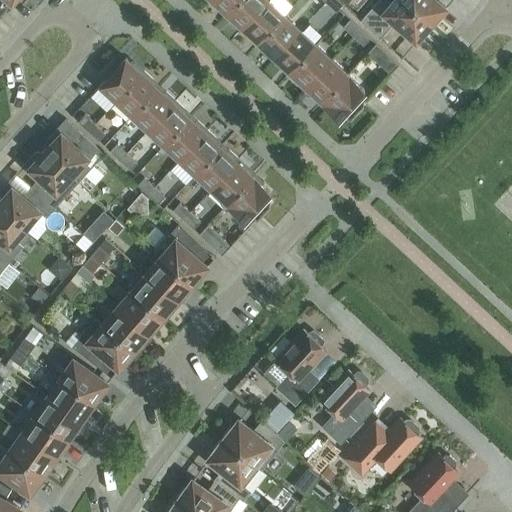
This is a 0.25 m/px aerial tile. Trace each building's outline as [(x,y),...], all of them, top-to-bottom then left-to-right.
[(226,13),(237,0),(209,0),(218,8),(220,7),(226,13)] [(241,29),(267,0),(237,0),(226,13),(233,19),(231,20),(241,29)] [(258,42),(284,14),(268,0),(267,0),(241,29),(250,38),(252,36),(258,42)] [(326,0),(325,1),(335,11),(342,4),(338,0),(326,0)] [(430,23),(403,0),(393,0),(391,4),(386,0),(377,0),(360,20),(380,38),(394,21),(416,40),(425,30),(425,29),(430,23)] [(403,0),(430,23),(435,17),(436,18),(445,7),(436,0),(403,0)] [(272,58),(300,29),(284,14),(258,42),(264,48),(263,49),(272,58)] [(353,35),(360,28),(349,18),(342,26),(353,35)] [(353,35),(363,45),(370,37),(360,28),(353,35)] [(290,71),(316,43),(300,29),(272,58),(282,67),(283,65),(290,71)] [(367,52),(390,73),(398,64),(375,42),(367,52)] [(304,88),(331,58),(316,43),(290,71),(296,77),(294,79),(304,88)] [(116,100),(143,70),(134,61),(132,63),(125,56),(117,65),(112,60),(114,58),(113,57),(99,72),(100,74),(102,71),(107,76),(99,84),(116,100)] [(321,101),(347,73),(331,58),(304,88),(313,96),(315,95),(321,101)] [(143,70),(116,100),(132,115),(158,87),(151,81),(153,79),(143,70)] [(347,73),(321,101),(338,116),(345,109),(350,114),(349,114),(350,115),(363,102),(362,100),(361,101),(356,96),(364,88),(347,73)] [(158,87),(132,115),(147,129),(175,100),(165,91),(164,92),(158,87)] [(175,100),(147,129),(163,144),(189,116),(183,110),(184,109),(175,100)] [(88,130),(95,123),(84,113),(77,121),(88,130)] [(189,116),(163,144),(179,159),(207,129),(197,120),(196,122),(189,116)] [(95,123),(88,130),(98,140),(105,132),(95,123)] [(43,149),(77,180),(102,152),(83,135),(75,144),(57,128),(58,127),(57,127),(46,138),(45,141),(45,143),(47,145),(43,149)] [(207,129),(179,159),(195,173),(221,145),(215,139),(216,138),(207,129)] [(119,159),(126,152),(116,143),(109,150),(119,159)] [(221,145),(195,173),(211,188),(238,158),(229,150),(227,151),(221,145)] [(34,189),(53,206),(61,198),(77,180),(43,149),(40,152),(38,151),(35,151),(33,153),(23,164),(23,165),(24,164),(41,180),(34,189)] [(126,152),(119,159),(130,169),(137,162),(126,152)] [(238,158),(211,188),(227,203),(253,175),(246,169),(248,167),(238,158)] [(257,216),(270,203),(268,201),(268,202),(263,197),(269,190),(253,175),(227,203),(243,218),(251,210),(256,215),(255,215),(257,216)] [(147,193),(154,186),(144,176),(137,184),(147,193)] [(0,207),(24,228),(39,210),(45,215),(53,206),(34,189),(26,198),(8,182),(9,182),(8,181),(0,190),(0,207)] [(164,195),(154,186),(147,193),(157,203),(164,195)] [(149,197),(141,191),(126,207),(134,214),(135,213),(148,213),(147,198),(149,197)] [(172,209),(183,218),(190,211),(179,201),(172,209)] [(24,228),(0,207),(0,254),(8,261),(15,252),(30,233),(24,228)] [(190,211),(183,218),(193,228),(200,220),(190,211)] [(115,217),(107,226),(116,235),(125,225),(115,217)] [(196,240),(178,222),(154,250),(160,256),(191,283),(206,265),(188,249),(196,240)] [(99,233),(89,224),(83,232),(92,241),(99,233)] [(222,254),(230,245),(207,224),(199,233),(222,254)] [(100,262),(108,253),(98,244),(90,254),(100,262)] [(82,264),(92,272),(100,262),(90,254),(82,264)] [(145,272),(177,299),(191,283),(160,256),(145,272)] [(177,299),(145,272),(131,289),(162,316),(177,299)] [(70,278),(62,288),(71,296),(80,287),(70,278)] [(38,286),(31,295),(41,304),(48,294),(38,286)] [(162,316),(131,289),(116,306),(148,333),(162,316)] [(148,333),(116,306),(102,323),(133,350),(148,333)] [(133,350),(102,323),(96,317),(71,346),(91,361),(100,352),(118,367),(123,362),(133,350)] [(308,332),(303,327),(274,359),(289,372),(276,386),(294,402),(317,378),(307,368),(326,348),(321,344),(323,339),(312,329),(308,332)] [(27,354),(34,344),(24,336),(17,347),(27,354)] [(20,365),(27,354),(17,347),(9,357),(20,365)] [(93,401),(106,382),(73,358),(59,377),(93,401)] [(353,374),(348,369),(320,398),(333,410),(333,414),(323,425),(340,441),(362,418),(351,408),(369,389),(364,384),(367,381),(367,376),(361,371),(356,371),(353,374)] [(93,401),(59,377),(47,395),(80,419),(93,401)] [(247,380),(235,392),(250,406),(262,394),(247,380)] [(80,419),(47,395),(34,413),(68,437),(80,419)] [(68,437),(34,413),(21,431),(55,455),(68,437)] [(417,433),(418,432),(418,426),(410,419),(404,419),(403,420),(400,417),(388,430),(385,430),(375,421),(343,456),(361,472),(376,456),(390,469),(420,436),(417,433)] [(221,437),(261,469),(283,440),(265,423),(257,434),(238,419),(231,427),(229,426),(221,437)] [(285,440),(297,427),(288,419),(277,432),(285,440)] [(55,455),(21,431),(8,449),(42,473),(55,455)] [(261,469),(221,437),(212,448),(214,449),(207,458),(221,468),(213,479),(218,483),(218,482),(239,497),(242,500),(250,491),(246,488),(261,469)] [(0,461),(0,471),(29,492),(42,473),(8,449),(0,461)] [(442,456),(437,452),(409,482),(422,495),(406,511),(449,511),(457,504),(441,489),(458,471),(453,466),(455,464),(455,459),(449,454),(444,454),(442,456)] [(326,465),(319,473),(328,481),(335,473),(326,465)] [(309,467),(302,475),(311,483),(318,474),(309,467)] [(218,482),(218,483),(211,492),(191,479),(185,487),(184,486),(175,497),(195,511),(228,511),(239,497),(218,482)] [(0,511),(16,511),(19,508),(0,496),(0,493),(5,485),(0,481),(0,511)] [(195,511),(175,497),(167,509),(169,510),(167,511),(195,511)]
